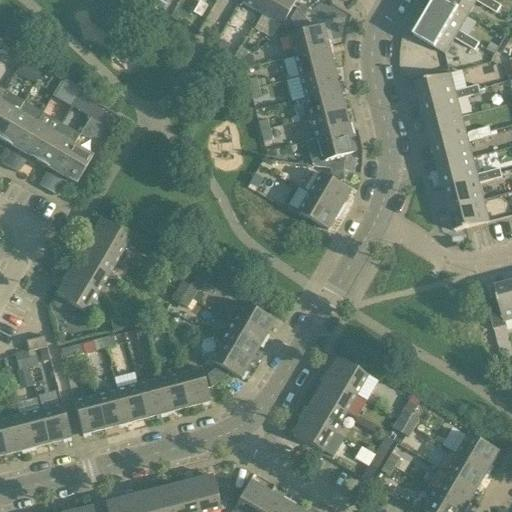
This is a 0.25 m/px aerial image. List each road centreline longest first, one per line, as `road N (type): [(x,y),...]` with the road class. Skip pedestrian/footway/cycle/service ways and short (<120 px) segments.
road 1 (residential): [(374,223),(265,402),(225,434)]
road 2 (residential): [(225,434),(0,494)]
road 3 (residential): [(383,7),(372,46),(388,143),(386,193),(374,223)]
road 4 (residential): [(365,511),(225,434)]
road 5 (residential): [(374,223),(474,262),(511,252)]
